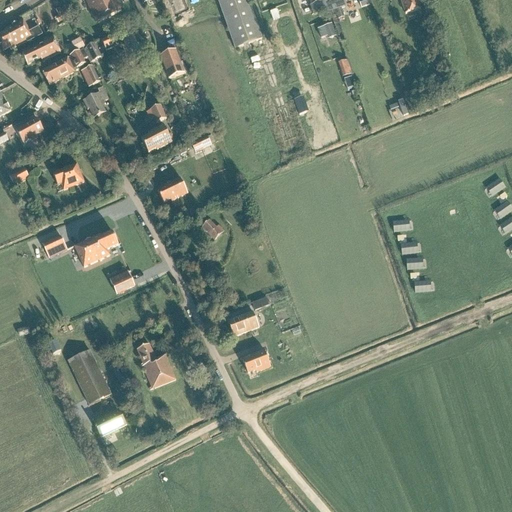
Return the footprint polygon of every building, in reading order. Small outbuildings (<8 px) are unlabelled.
[(84,0),(96,24),(121,13),(114,0),(84,0)] [(168,0),(175,15),(187,10),(183,0),(168,0)] [(218,0),(234,50),(262,41),(248,0),(218,0)] [(326,2),(332,18),(336,17),(338,21),(345,18),(342,9),(345,8),(342,0),(325,0),(326,1),(326,2)] [(420,10),(417,0),(400,0),(406,15),(420,10)] [(70,19),(66,11),(59,15),(59,16),(55,18),(59,25),(70,19)] [(5,32),(0,35),(0,45),(3,52),(11,48),(12,50),(26,43),(27,44),(43,36),(39,28),(29,33),(23,21),(4,31),(5,32)] [(335,38),(331,26),(318,30),(321,40),(326,38),(327,40),(335,38)] [(130,66),(145,59),(139,44),(137,45),(132,35),(122,39),(125,46),(122,47),(130,66)] [(113,36),(102,41),(106,52),(117,47),(113,36)] [(45,45),(22,56),(27,67),(41,60),(43,63),(61,54),(53,38),(43,42),(45,45)] [(74,44),(78,51),(84,47),(81,40),(74,44)] [(88,59),(90,64),(101,59),(94,45),(84,50),(85,52),(88,59)] [(175,51),(160,57),(169,80),(184,75),(175,51)] [(84,61),(88,59),(85,52),(80,54),(79,53),(71,58),(69,59),(42,73),(49,87),(76,73),(78,72),(77,69),(86,65),(84,61)] [(349,63),(339,66),(343,78),(352,75),(349,63)] [(100,83),(94,71),(93,67),(81,73),(89,89),(100,83)] [(89,111),(94,120),(106,114),(101,104),(110,100),(104,88),(98,91),(100,95),(84,103),(88,111),(89,111)] [(0,119),(11,113),(1,96),(0,94),(0,93),(0,94),(0,93),(0,119)] [(298,116),(305,113),(301,99),(294,101),(298,116)] [(166,120),(160,107),(150,112),(156,125),(166,120)] [(37,136),(44,132),(37,121),(16,132),(24,146),(38,139),(37,136)] [(149,137),(141,141),(148,154),(156,150),(157,152),(172,144),(163,127),(148,135),(149,137)] [(212,147),(207,137),(191,145),(196,155),(212,147)] [(84,184),(77,165),(61,171),(62,172),(53,175),(58,187),(62,185),(64,192),(84,184)] [(15,187),(29,180),(24,171),(10,179),(15,187)] [(157,192),(163,204),(171,201),(172,203),(188,195),(180,179),(162,187),(163,189),(157,192)] [(210,222),(202,229),(215,242),(224,233),(219,227),(217,229),(210,222)] [(170,231),(172,236),(181,231),(179,226),(170,231)] [(100,237),(75,248),(84,269),(110,257),(107,252),(118,246),(112,233),(101,238),(100,237)] [(61,238),(43,247),(49,260),(67,252),(61,238)] [(128,274),(110,282),(112,286),(116,295),(134,287),(130,278),(128,274)] [(269,307),(266,299),(252,305),(255,312),(269,307)] [(234,339),(259,329),(253,313),(228,323),(234,339)] [(56,345),(49,348),(53,358),(61,354),(56,345)] [(149,389),(150,392),(176,382),(165,356),(156,360),(150,346),(138,351),(144,367),(143,368),(151,389),(149,389)] [(271,368),(264,352),(242,360),(248,375),(256,372),(256,374),(271,368)] [(111,397),(90,353),(68,364),(89,407),(111,397)] [(120,385),(124,392),(128,390),(118,370),(114,372),(118,381),(117,382),(119,386),(120,385)] [(126,427),(119,412),(101,421),(99,417),(92,420),(101,439),(126,427)]
